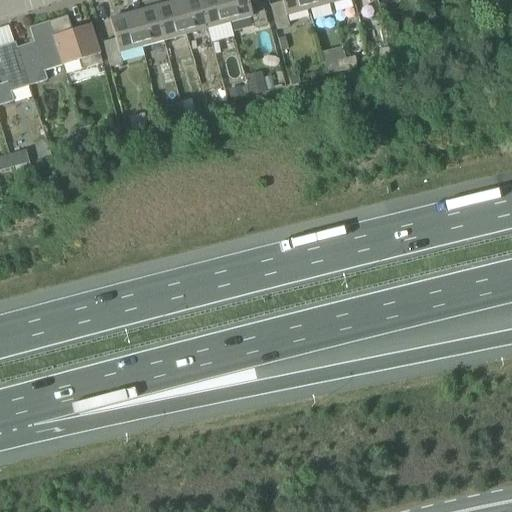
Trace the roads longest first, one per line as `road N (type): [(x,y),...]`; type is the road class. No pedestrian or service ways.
road 1 (motorway): [(511,209),(0,341)]
road 2 (motorway): [(18,406),(511,281)]
road 3 (motorway): [(18,406),(256,389),(511,333)]
